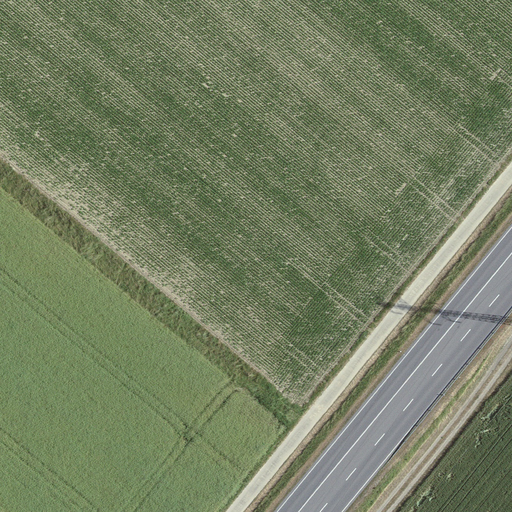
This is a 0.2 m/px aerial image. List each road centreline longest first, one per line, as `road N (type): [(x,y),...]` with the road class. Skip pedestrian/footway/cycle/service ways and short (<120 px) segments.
road 1 (track): [(234,511),(511,172)]
road 2 (primary): [(511,266),(309,511)]
road 3 (track): [(382,511),(511,347)]
